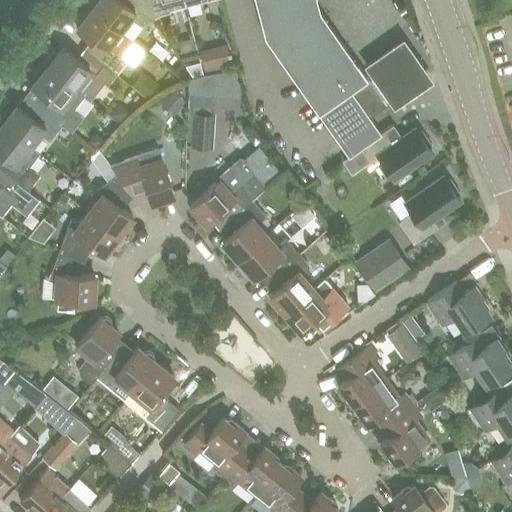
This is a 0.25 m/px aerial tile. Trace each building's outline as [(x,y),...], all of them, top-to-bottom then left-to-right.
[(91,0),(87,5),(119,30),(127,20),(131,19),(138,25),(154,17),(141,0),(91,0)] [(184,5),(182,0),(141,0),(154,17),(169,10),(169,9),(184,5)] [(315,0),(253,0),(263,36),(347,154),(379,131),(368,116),(386,104),(367,76),(365,77),(318,10),(315,0)] [(119,30),(87,5),(77,18),(80,20),(75,27),(90,39),(83,48),(106,66),(116,73),(126,59),(117,52),(120,52),(124,51),(127,49),(129,46),(129,41),(129,38),(119,30)] [(403,29),(364,56),(394,100),(433,73),(403,29)] [(93,83),(106,66),(83,48),(76,58),(60,46),(55,52),(52,50),(42,63),(74,88),(82,77),(86,77),(93,83)] [(227,47),(200,54),(204,71),(231,64),(227,47)] [(78,111),(74,108),(66,102),(66,98),(74,88),(42,63),(32,76),(35,78),(30,85),(46,97),(38,106),(61,124),(71,131),(80,119),(78,111)] [(193,112),(191,144),(211,146),(213,114),(211,114),(212,97),(206,97),(201,96),(202,87),(188,86),(188,95),(186,112),(193,112)] [(48,140),(61,124),(38,106),(31,116),(15,103),(10,110),(7,108),(0,116),(0,122),(29,145),(37,135),(41,135),(48,140)] [(29,145),(0,122),(0,153),(0,154),(0,169),(16,182),(39,153),(29,145)] [(362,144),(371,158),(380,152),(396,174),(433,148),(430,143),(434,141),(423,126),(420,128),(416,124),(394,140),(385,128),(362,144)] [(250,199),(266,185),(262,181),(277,168),(256,145),(240,159),(237,156),(215,176),(217,179),(189,204),(205,222),(209,218),(217,228),(250,199)] [(98,149),(90,158),(100,172),(110,165),(108,163),(98,149)] [(142,155),(116,174),(132,195),(144,185),(150,201),(173,193),(161,157),(147,162),(142,155)] [(0,195),(4,198),(16,182),(0,169),(0,195)] [(118,205),(132,195),(116,174),(90,193),(95,200),(87,211),(117,234),(131,215),(118,205)] [(412,211),(398,220),(413,242),(438,225),(433,217),(459,199),(456,194),(459,192),(449,177),(446,179),(443,175),(405,201),(412,211)] [(221,240),(237,258),(265,233),(255,222),(264,214),(250,199),(217,228),(225,237),(221,240)] [(102,253),(117,234),(87,211),(79,222),(70,218),(59,249),(84,258),(90,243),(102,253)] [(256,272),(264,281),(297,252),(284,237),(275,245),(265,233),(237,258),(252,276),(256,272)] [(388,238),(355,261),(373,287),(406,265),(388,238)] [(84,258),(59,249),(47,279),(56,282),(55,298),(56,298),(56,308),(73,309),(73,299),(92,300),(94,274),(78,273),(84,258)] [(268,294),(284,312),(312,287),(302,275),(307,271),(307,264),(297,252),(264,281),(272,290),(268,294)] [(323,277),(312,287),(284,312),(299,330),(319,312),(327,321),(346,304),(323,277)] [(441,322),(452,314),(463,329),(488,312),(486,309),(487,304),(473,283),(462,290),(455,279),(425,300),(441,322)] [(95,376),(123,342),(114,335),(117,330),(98,315),(75,344),(87,354),(77,366),(78,374),(90,383),(96,377),(95,376)] [(462,375),(474,367),(484,382),(509,365),(508,362),(509,357),(494,336),(484,343),(477,332),(447,352),(462,375)] [(413,340),(398,351),(406,362),(421,351),(413,340)] [(119,380),(131,389),(155,360),(136,345),(133,350),(123,342),(95,376),(96,377),(112,390),(119,380)] [(352,402),(384,378),(371,360),(376,356),(368,345),(343,362),(351,373),(336,384),(342,393),(344,391),(352,402)] [(0,385),(14,369),(0,357),(0,385)] [(155,360),(131,389),(143,399),(135,408),(161,429),(178,407),(159,392),(173,375),(155,360)] [(14,369),(0,385),(0,400),(12,387),(34,405),(46,392),(45,393),(14,369)] [(384,378),(352,402),(359,412),(357,413),(364,422),(373,415),(381,425),(410,404),(411,405),(417,401),(408,389),(397,396),(384,378)] [(65,385),(54,397),(67,407),(77,395),(65,385)] [(443,401),(439,385),(421,398),(430,410),(443,401)] [(484,428),(496,420),(506,435),(511,430),(511,391),(506,396),(498,385),(469,405),(484,428)] [(52,397),(46,392),(34,405),(47,416),(59,402),(52,397)] [(411,405),(410,404),(381,425),(388,436),(378,443),(385,452),(387,450),(394,461),(403,455),(425,439),(427,438),(413,419),(418,415),(411,405)] [(222,475),(245,446),(236,438),(243,429),(234,422),(233,424),(223,415),(210,432),(199,423),(183,443),(195,452),(199,447),(216,461),(212,466),(222,475)] [(0,443),(8,434),(0,427),(0,443)] [(77,445),(64,432),(41,457),(54,469),(77,445)] [(8,434),(0,443),(0,480),(4,484),(30,454),(21,445),(19,447),(15,442),(16,442),(8,434)] [(425,439),(403,455),(407,461),(413,457),(419,464),(428,457),(435,452),(433,449),(425,439)] [(127,442),(119,451),(130,461),(138,452),(127,442)] [(119,451),(109,443),(96,458),(117,476),(130,461),(119,451)] [(511,443),(490,458),(506,481),(511,476),(511,443)] [(237,478),(255,492),(280,461),(270,454),(271,452),(263,445),(255,454),(245,446),(222,475),(233,483),(237,478)] [(290,469),(280,461),(255,492),(272,507),(268,511),(285,511),(302,492),(292,484),(300,474),(291,467),(290,469)] [(451,475),(465,475),(461,461),(454,466),(451,475)] [(461,461),(465,475),(478,467),(471,461),(462,461),(461,461)] [(169,462),(158,473),(158,474),(169,483),(179,470),(169,462)] [(67,487),(54,476),(45,467),(18,497),(34,511),(44,511),(59,496),(67,487)] [(478,467),(465,475),(469,490),(470,490),(477,484),(481,476),(478,467)] [(465,475),(451,475),(451,486),(459,492),(469,490),(465,475)] [(160,492),(143,480),(137,488),(154,501),(160,492)] [(421,494),(420,493),(412,482),(401,490),(400,488),(391,495),(398,505),(389,511),(438,511),(445,508),(445,504),(432,488),(429,487),(421,494)] [(192,484),(182,496),(197,507),(206,495),(192,484)] [(312,499),(302,492),(285,511),(333,511),(337,507),(335,506),(334,501),(329,496),(327,497),(319,490),(312,499)] [(59,496),(44,511),(84,511),(89,506),(80,498),(72,508),(59,496)]
